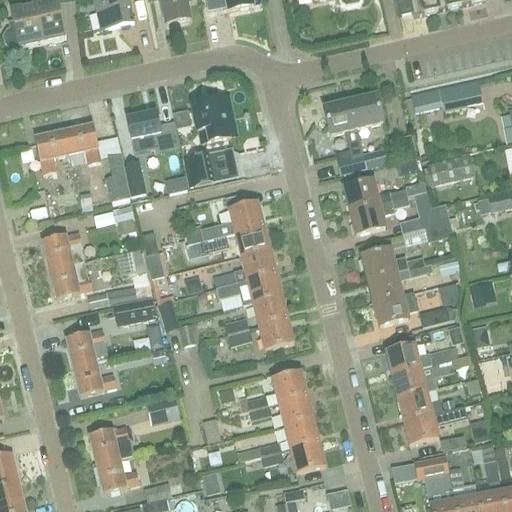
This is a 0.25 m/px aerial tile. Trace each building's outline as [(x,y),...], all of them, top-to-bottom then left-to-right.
[(92,34),(92,35),(134,26),(134,25),(132,25),(126,0),(94,0),(101,32),(92,34)] [(159,0),(166,27),(189,22),(186,6),(190,6),(188,0),(159,0)] [(225,0),(228,13),(252,8),(250,0),(225,0)] [(437,15),(433,0),(394,0),(399,18),(411,15),(413,20),(437,15)] [(460,10),(457,0),(433,0),(437,15),(460,10)] [(457,0),(460,10),(484,4),(483,0),(457,0)] [(33,7),(42,46),(65,41),(57,2),(33,7)] [(42,46),(33,7),(10,12),(14,30),(7,32),(3,38),(4,44),(7,49),(13,50),(18,48),(19,51),(42,46)] [(477,84),(411,98),(415,115),(441,109),(442,113),(482,104),(479,90),(494,87),(493,79),(477,82),(477,84)] [(376,98),(350,105),(357,132),(382,126),(376,98)] [(201,146),(236,139),(227,99),(191,107),(197,134),(198,134),(201,146)] [(357,132),(350,105),(323,111),(330,138),(344,135),(349,152),(335,155),(340,179),(366,172),(363,158),(356,132),(357,132)] [(156,155),(180,150),(174,125),(159,128),(156,114),(127,121),(132,142),(152,137),(156,155)] [(92,128),(63,135),(68,157),(85,154),(88,167),(100,164),(97,151),(98,151),(92,128)] [(68,157),(63,135),(34,141),(39,164),(40,164),(43,177),(55,174),(52,161),(68,157)] [(416,159),(411,137),(397,140),(402,162),(416,159)] [(238,180),(232,150),(185,160),(191,190),(238,180)] [(363,158),(366,172),(386,167),(383,153),(363,158)] [(132,203),(124,168),(123,169),(120,155),(106,158),(111,179),(103,181),(109,204),(115,203),(116,207),(132,203)] [(431,188),(472,179),(467,158),(427,166),(431,188)] [(397,180),(420,174),(416,160),(393,166),(397,180)] [(124,168),(132,203),(156,197),(151,177),(142,180),(138,165),(124,168)] [(176,182),(179,194),(187,192),(185,180),(176,182)] [(408,200),(407,199),(406,192),(389,196),(377,199),(373,184),(344,191),(350,215),(408,200)] [(424,233),(449,226),(445,207),(434,210),(430,193),(416,197),(419,213),(424,233)] [(490,216),(511,211),(511,194),(476,203),(479,217),(490,215),(490,216)] [(89,196),(79,197),(81,213),(92,212),(89,196)] [(410,208),(408,200),(350,215),(356,239),(385,231),(382,219),(395,216),(394,212),(410,208)] [(235,238),(264,230),(258,207),(229,214),(235,238)] [(134,221),(130,208),(111,213),(115,226),(117,225),(120,237),(127,235),(129,242),(137,240),(132,221),(134,221)] [(449,226),(424,233),(427,245),(452,239),(449,226)] [(203,244),(225,239),(222,227),(200,232),(203,244)] [(264,230),(235,238),(240,261),(270,253),(264,230)] [(88,261),(98,260),(94,231),(84,232),(88,261)] [(49,273),(84,265),(80,249),(81,248),(78,236),(65,239),(65,238),(42,244),(49,273)] [(225,239),(203,244),(206,256),(228,251),(225,239)] [(149,288),(142,255),(139,255),(139,252),(126,255),(130,275),(124,276),(125,280),(131,279),(133,290),(87,299),(89,311),(108,308),(108,309),(152,300),(150,288),(149,288)] [(424,268),(422,260),(406,263),(405,260),(393,262),(390,252),(361,260),(367,283),(424,268)] [(270,253),(240,261),(244,275),(215,282),(217,291),(276,276),(270,253)] [(164,279),(158,255),(145,258),(151,282),(164,279)] [(443,267),(445,274),(445,276),(457,273),(455,264),(443,267)] [(87,281),(84,265),(49,273),(56,302),(92,294),(89,281),(87,281)] [(424,268),(367,283),(373,306),(402,299),(398,284),(410,282),(410,280),(432,275),(430,266),(424,268)] [(276,276),(217,291),(219,301),(240,296),(238,288),(247,286),(252,307),(282,300),(276,276)] [(188,297),(201,294),(198,280),(184,284),(188,297)] [(490,301),(509,299),(508,283),(488,285),(490,301)] [(473,309),(484,307),(479,287),(468,290),(473,309)] [(402,299),(373,306),(379,330),(408,323),(406,317),(418,314),(414,297),(402,300),(402,299)] [(282,300),(252,307),(258,330),(288,323),(282,300)] [(154,323),(150,302),(112,310),(116,331),(154,323)] [(445,311),(418,317),(422,331),(455,322),(456,311),(445,309),(445,311)] [(227,337),(249,332),(246,320),(225,325),(227,337)] [(294,347),(288,323),(258,330),(264,355),(294,347)] [(195,347),(191,327),(178,330),(182,350),(195,347)] [(251,344),(249,332),(227,337),(230,349),(251,344)] [(73,371),(96,365),(109,362),(102,334),(89,337),(89,336),(66,341),(73,371)] [(391,379),(421,372),(415,348),(385,356),(391,379)] [(429,370),(451,364),(447,350),(425,357),(429,370)] [(165,364),(162,352),(151,354),(154,367),(165,364)] [(451,364),(429,370),(432,381),(455,374),(451,364)] [(96,365),(73,371),(80,400),(103,394),(103,393),(116,390),(113,378),(100,381),(96,365)] [(421,372),(391,379),(397,402),(426,395),(421,372)] [(278,407),(307,400),(301,376),(272,384),(278,407)] [(432,418),(426,395),(397,402),(403,425),(432,418)] [(228,418),(248,413),(268,408),(266,398),(239,404),(238,403),(225,406),(228,418)] [(161,403),(166,424),(179,421),(174,399),(161,403)] [(307,400),(278,407),(284,430),(313,422),(307,400)] [(166,424),(161,403),(145,407),(151,428),(166,424)] [(442,405),(444,415),(451,413),(454,412),(451,403),(442,405)] [(268,408),(248,413),(251,423),(271,418),(268,408)] [(438,442),(432,418),(403,425),(408,449),(438,442)] [(499,420),(486,421),(487,437),(500,436),(499,420)] [(319,446),(313,422),(284,430),(290,453),(319,446)] [(96,467),(119,462),(115,446),(128,443),(125,431),(112,434),(112,433),(89,438),(96,467)] [(245,465),(261,460),(280,455),(277,445),(236,456),(239,466),(245,465)] [(319,446),(290,453),(296,477),(325,470),(319,446)] [(479,511),(477,499),(475,489),(467,448),(450,452),(451,461),(464,459),(468,484),(465,484),(467,490),(462,491),(459,472),(458,469),(449,461),(445,462),(455,511),(479,511)] [(493,451),(504,511),(511,511),(511,488),(504,449),(493,451)] [(489,497),(477,499),(479,511),(504,511),(493,451),(491,451),(494,463),(482,465),(489,497)] [(280,455),(261,460),(264,469),(283,464),(280,455)] [(0,490),(18,486),(11,456),(0,458),(0,490)] [(441,496),(429,498),(431,508),(430,508),(430,511),(455,511),(445,462),(445,459),(413,465),(416,481),(437,477),(441,496)] [(119,462),(96,467),(103,497),(126,491),(139,488),(136,475),(123,478),(119,462)] [(147,505),(183,496),(181,488),(169,491),(168,485),(143,491),(147,505)] [(24,511),(18,486),(0,490),(0,511),(24,511)] [(282,495),(284,505),(285,511),(298,511),(305,511),(301,491),(282,495)]
